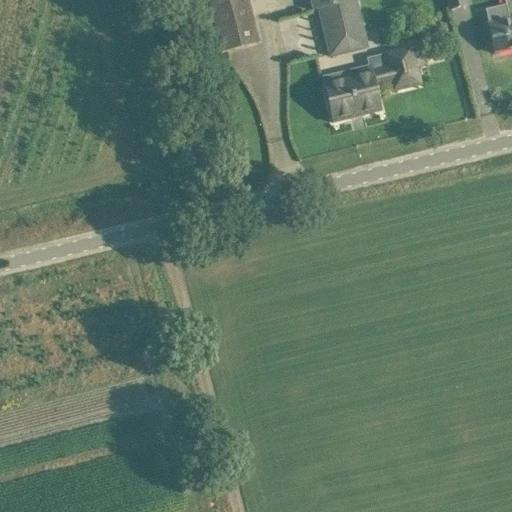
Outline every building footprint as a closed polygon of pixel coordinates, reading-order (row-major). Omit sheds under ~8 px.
[(208,0),(221,53),(227,51),(257,44),(246,0),(208,0)] [(308,0),(312,12),(318,11),(328,55),(367,46),(355,0),(308,0)] [(464,0),(447,0),(450,11),(466,7),(464,0)] [(488,25),(490,34),(494,54),(511,49),(511,0),(502,0),(508,20),(488,25)] [(388,68),(322,84),(332,123),(381,111),(375,88),(391,84),(393,92),(420,85),(411,48),(384,55),(388,68)]
